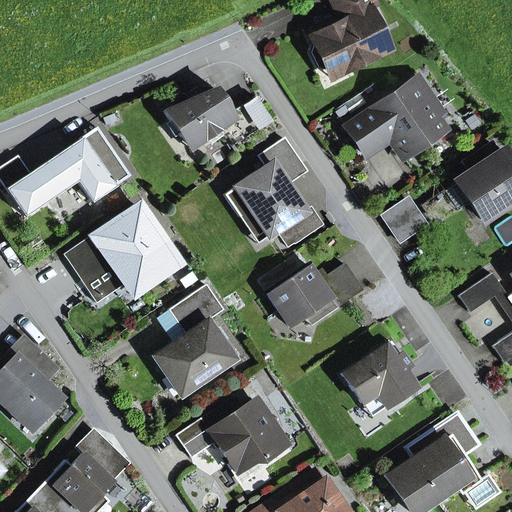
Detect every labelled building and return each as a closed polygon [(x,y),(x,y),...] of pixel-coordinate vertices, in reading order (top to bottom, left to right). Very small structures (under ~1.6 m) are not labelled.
[(329,0),(338,17),(341,22),(324,30),(317,28),(307,33),(314,46),(311,53),(318,67),(325,69),(329,78),(388,49),(368,9),(375,6),(371,0),(329,0)] [(317,28),(324,30),(341,22),(338,17),(317,28)] [(371,109),(344,127),(360,150),(381,135),(388,137),(402,156),(413,148),(424,144),(432,135),(442,128),(424,102),(431,97),(418,79),(372,111),(371,109)] [(235,119),(231,113),(214,88),(201,94),(196,87),(184,95),(188,100),(163,112),(189,151),(221,129),(235,119)] [(235,119),(221,129),(234,147),(271,121),(254,96),(231,113),(235,119)] [(96,127),(28,173),(5,189),(23,217),(76,181),(90,203),(129,177),(96,127)] [(223,195),(238,217),(249,210),(267,236),(275,231),(302,212),(280,179),(300,165),(283,138),(256,156),(264,167),(223,195)] [(455,181),(481,220),(511,199),(511,168),(500,151),(496,153),(490,143),(465,160),(471,170),(455,181)] [(0,167),(0,182),(5,189),(28,173),(17,156),(0,167)] [(381,217),(390,229),(415,212),(407,199),(381,217)] [(121,279),(145,283),(175,263),(135,205),(62,255),(82,284),(111,264),(121,279)] [(287,247),(293,243),(320,225),(309,208),(302,212),(275,231),(287,247)] [(256,244),(267,236),(249,210),(238,217),(256,244)] [(415,212),(390,229),(398,242),(424,224),(415,212)] [(95,303),(124,283),(131,293),(145,283),(121,279),(111,264),(82,284),(95,303)] [(266,295),(288,327),(303,317),(329,299),(335,308),(361,290),(343,264),(318,281),(308,266),(266,295)] [(490,273),(457,296),(468,313),(492,296),(502,290),(490,273)] [(232,359),(206,321),(222,310),(204,285),(167,310),(184,335),(171,344),(152,357),(165,376),(177,368),(191,388),(232,359)] [(511,308),(505,298),(507,297),(502,290),(492,296),(511,325),(511,308)] [(303,317),(309,326),(335,308),(329,299),(303,317)] [(171,344),(184,335),(167,310),(155,319),(171,344)] [(511,332),(491,346),(503,363),(511,356),(511,332)] [(0,368),(12,356),(41,383),(56,368),(30,343),(22,336),(0,359),(0,368)] [(384,345),(340,374),(360,403),(361,403),(374,394),(384,408),(413,388),(401,370),(407,366),(399,354),(393,358),(384,345)] [(41,383),(12,356),(0,368),(0,392),(3,395),(0,397),(0,402),(16,417),(21,412),(35,426),(59,401),(41,383)] [(179,396),(191,388),(177,368),(165,376),(179,396)] [(370,417),(384,408),(374,394),(361,403),(370,417)] [(284,446),(253,400),(235,412),(222,421),(214,409),(175,437),(190,459),(214,442),(235,473),(252,461),(262,461),(284,446)] [(235,412),(227,400),(214,409),(222,421),(235,412)] [(30,431),(35,426),(21,412),(16,417),(30,431)] [(472,448),(477,445),(456,414),(440,424),(450,439),(462,432),(472,448)] [(413,460),(387,478),(410,511),(414,511),(454,486),(460,495),(463,493),(479,482),(479,481),(462,455),(472,448),(462,432),(450,439),(440,424),(405,448),(413,460)] [(127,463),(92,430),(75,448),(81,453),(110,481),(127,463)] [(56,511),(95,511),(90,506),(101,495),(112,483),(110,481),(81,453),(69,466),(64,460),(53,471),(59,477),(51,485),(67,500),(56,511)] [(233,474),(241,485),(266,467),(262,461),(252,461),(235,473),(233,474)] [(275,511),(322,480),(314,467),(248,511),(275,511)] [(55,511),(56,511),(67,500),(51,485),(59,477),(53,471),(15,511),(16,511),(25,511),(29,508),(33,511),(55,511)] [(486,476),(479,481),(479,482),(463,493),(474,510),(498,494),(486,476)] [(344,511),(322,480),(275,511),(344,511)] [(90,506),(95,511),(97,511),(108,502),(101,495),(90,506)]
